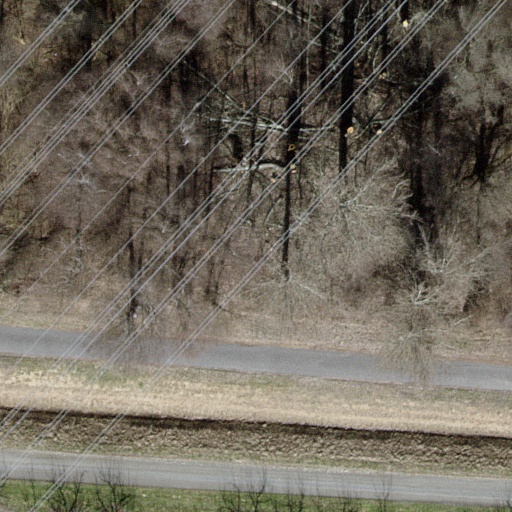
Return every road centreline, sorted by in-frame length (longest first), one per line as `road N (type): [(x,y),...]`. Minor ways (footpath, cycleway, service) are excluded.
road 1 (track): [(0,336),(511,376)]
road 2 (track): [(511,494),(0,461)]
